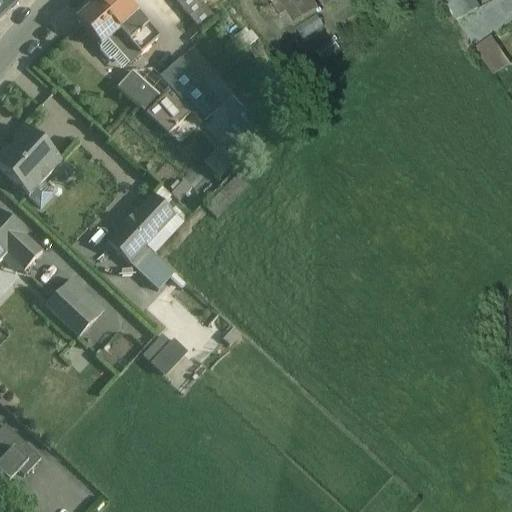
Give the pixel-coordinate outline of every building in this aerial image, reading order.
[(0,0),(0,27),(19,11),(9,0),(0,0)] [(132,46),(150,30),(123,0),(104,0),(97,6),(132,46)] [(320,0),(291,0),(327,46),(345,33),(320,0)] [(453,0),(458,11),(481,0),(453,0)] [(475,20),(490,14),(486,4),(471,10),(475,20)] [(132,46),(97,6),(78,24),(113,63),(132,46)] [(511,76),(511,41),(511,40),(492,47),(505,79),(511,76)] [(349,45),(332,52),(337,63),(354,56),(349,45)] [(237,112),(196,63),(173,82),(157,63),(133,83),(190,151),(237,112)] [(214,168),(233,190),(216,204),(233,224),(265,197),(248,177),(280,149),(262,128),(214,168)] [(0,173),(30,203),(63,169),(28,135),(0,163),(0,173)] [(203,203),(200,185),(185,187),(188,205),(203,203)] [(190,280),(170,261),(202,228),(172,200),(123,250),(173,298),(190,280)] [(18,281),(44,258),(0,212),(0,269),(2,267),(18,281)] [(57,311),(93,345),(120,317),(84,283),(57,311)] [(178,341),(157,363),(192,396),(213,373),(178,341)] [(0,468),(0,482),(10,491),(30,469),(14,455),(21,448),(3,432),(0,435),(0,461),(4,465),(0,468)]
